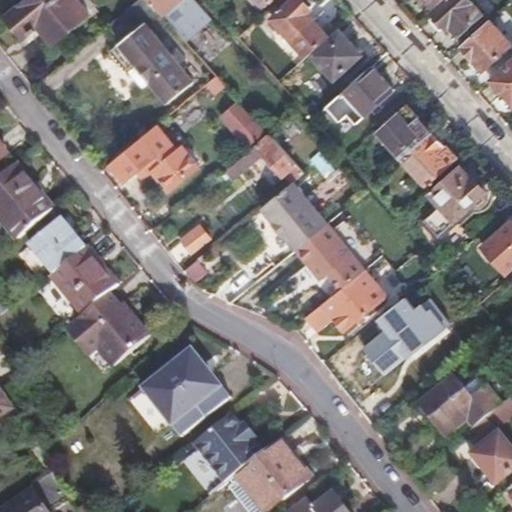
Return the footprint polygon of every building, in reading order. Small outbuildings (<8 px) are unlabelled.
[(77,0),(26,0),(6,17),(23,38),(43,22),(57,40),(89,14),(77,0)] [(141,89),(149,83),(166,103),(192,82),(177,64),(183,59),(173,46),(166,52),(143,25),(158,13),(154,8),(146,0),(137,0),(123,12),(101,30),(115,47),(108,53),(126,73),(127,72),(141,89)] [(211,19),(193,0),(146,0),(154,8),(158,13),(161,16),(184,42),(211,19)] [(249,0),(261,12),(272,2),(274,0),(249,0)] [(297,45),(307,56),(329,37),(307,12),(312,8),(311,6),(315,3),(312,0),(292,0),(273,18),(284,31),(271,42),(284,56),(297,45)] [(436,15),(431,19),(441,30),(450,22),(459,34),(482,12),(471,0),(448,0),(435,13),(436,15)] [(511,42),(491,20),(463,45),(466,48),(463,51),(472,60),(474,57),(485,68),(511,43),(511,42)] [(339,32),(313,56),(333,78),(360,55),(358,52),(362,49),(352,39),(348,42),(339,32)] [(496,81),(495,84),(502,92),(506,91),(511,97),(511,64),(495,80),(496,81)] [(370,66),(328,107),(340,121),(348,114),(356,123),(393,91),(370,66)] [(221,81),(216,76),(205,84),(215,96),(226,87),(221,81)] [(251,144),(266,130),(231,93),(217,106),(251,144)] [(377,132),(402,159),(402,158),(431,131),(427,127),(419,118),(406,104),(377,132)] [(167,134),(164,137),(155,126),(115,159),(130,177),(142,166),(148,173),(152,170),(169,191),(198,166),(181,146),(185,142),(176,132),(170,137),(167,134)] [(431,131),(402,158),(426,184),(445,166),(443,164),(453,155),(431,131)] [(238,161),(237,161),(226,171),(233,180),(264,152),(283,174),(290,182),(291,181),(292,180),(301,172),(267,136),(244,155),(238,161)] [(325,150),(312,158),(326,182),(339,174),(325,150)] [(54,205),(16,158),(0,170),(0,216),(16,236),(54,205)] [(431,250),(459,225),(474,210),(484,209),(491,203),(491,196),(486,190),(473,176),(469,178),(459,166),(431,193),(440,203),(425,219),(438,234),(427,245),(431,250)] [(290,182),(259,208),(295,251),(327,224),(291,181),(290,182)] [(53,270),(84,244),(61,215),(30,241),(53,270)] [(511,220),(484,245),(491,253),(488,257),(494,262),(498,259),(509,272),(511,269),(511,220)] [(199,224),(181,239),(191,252),(209,237),(199,224)] [(327,224),(295,251),(320,281),(330,273),(342,287),(365,268),(327,224)] [(459,225),(431,250),(447,267),(475,241),(459,225)] [(116,283),(84,244),(53,270),(49,273),(81,312),(109,289),(116,283)] [(187,269),(199,282),(211,271),(199,259),(187,269)] [(365,268),(342,287),(306,317),(317,330),(333,317),(344,330),(386,295),(365,268)] [(129,316),(109,289),(81,312),(64,326),(87,354),(97,346),(112,365),(149,335),(133,315),(129,316)] [(406,298),(379,319),(387,330),(364,348),(385,374),(407,356),(409,358),(450,325),(429,298),(415,310),(406,298)] [(180,432),(231,393),(193,344),(142,383),(180,432)] [(466,413),(476,426),(503,405),(487,385),(486,386),(478,377),(465,388),(455,375),(422,401),(425,403),(423,409),(428,415),(433,414),(445,430),(466,413)] [(0,410),(9,405),(0,392),(0,410)] [(476,426),(470,432),(483,448),(475,454),(477,456),(475,458),(474,459),(475,460),(481,468),(482,469),(483,469),(486,467),(499,483),(511,472),(511,446),(501,433),(500,434),(496,428),(511,415),(511,397),(503,405),(476,426)] [(245,420),(242,422),(232,409),(192,441),(222,480),(227,476),(263,449),(253,436),(256,434),(245,420)] [(265,511),(312,476),(280,435),(263,449),(227,476),(254,511),(265,511)] [(48,511),(33,489),(0,511),(48,511)] [(352,511),(335,489),(315,505),(308,498),(290,511),(352,511)] [(96,511),(86,500),(78,507),(81,511),(96,511)]
